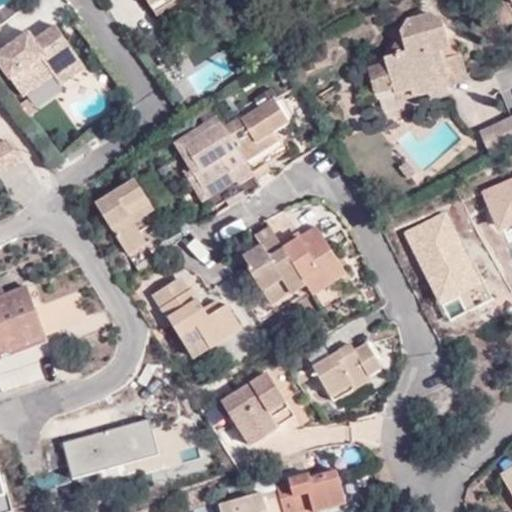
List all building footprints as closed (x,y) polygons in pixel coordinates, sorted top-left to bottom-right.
[(148,0),(157,14),(178,2),(176,0),(148,0)] [(511,11),(509,5),(491,13),(501,38),(511,32),(511,11)] [(431,79),(465,70),(455,42),(449,43),(439,16),(428,11),(405,18),(400,30),(404,49),(390,52),(385,55),(386,61),(395,91),(412,86),(413,93),(433,87),(431,79)] [(19,38),(0,51),(0,60),(24,94),(54,73),(61,82),(86,65),(57,24),(35,39),(33,40),(19,38)] [(404,49),(400,30),(390,52),(404,49)] [(29,31),(19,38),(33,40),(35,39),(29,31)] [(377,96),(395,91),(386,61),(368,66),(377,96)] [(467,77),(465,70),(431,79),(433,87),(467,77)] [(397,97),(413,93),(412,86),(395,91),(397,97)] [(238,114),(221,126),(255,177),(268,169),(258,151),(278,141),(271,130),(268,124),(283,113),(269,90),(253,101),(257,108),(241,118),(238,114)] [(493,124),(511,114),(511,112),(480,124),(488,148),(500,143),(493,124)] [(287,120),(283,113),(268,124),(271,130),(287,120)] [(511,114),(493,124),(500,143),(511,138),(511,114)] [(221,126),(216,119),(181,142),(197,166),(191,170),(204,191),(231,174),(244,194),(260,184),(255,177),(221,126)] [(0,172),(24,159),(9,139),(0,144),(0,172)] [(129,214),(149,202),(132,178),(92,202),(137,270),(161,255),(149,237),(144,240),(139,232),(129,214)] [(511,226),(511,179),(482,192),(499,232),(511,226)] [(152,207),(149,202),(129,214),(139,232),(150,226),(152,207)] [(441,305),(483,285),(447,212),(404,233),(441,305)] [(267,232),(272,229),(269,224),(252,235),(255,239),(267,232)] [(282,245),(308,287),(313,295),(345,274),(313,224),(282,245)] [(282,245),(272,229),(267,232),(305,290),(308,287),(282,245)] [(267,232),(255,239),(258,245),(241,256),(250,270),(247,272),(272,312),(305,290),(267,232)] [(158,307),(183,289),(174,276),(149,293),(158,307)] [(3,291),(0,292),(0,349),(85,319),(74,289),(32,305),(25,284),(3,291)] [(206,317),(201,309),(187,288),(183,289),(158,307),(182,346),(201,333),(207,343),(211,348),(241,329),(225,304),(218,308),(206,317)] [(216,303),(214,301),(201,309),(206,317),(218,308),(216,303)] [(188,355),(207,343),(201,333),(182,346),(188,355)] [(366,370),(377,364),(366,344),(352,351),(340,358),(336,353),(312,366),(332,402),(372,381),(368,375),(366,370)] [(340,358),(352,351),(349,345),(336,353),(340,358)] [(380,369),(377,364),(366,370),(368,375),(380,369)] [(295,415),(264,371),(219,401),(250,446),(295,415)] [(64,443),(73,478),(159,455),(151,419),(64,443)] [(511,466),(500,474),(502,478),(511,472),(511,466)] [(276,487),(283,511),(289,511),(310,506),(312,511),(345,501),(335,470),(308,479),(306,472),(273,482),(276,487)] [(0,511),(8,511),(12,511),(7,496),(0,471),(0,511)] [(511,472),(502,478),(511,494),(511,472)] [(266,490),(273,511),(283,511),(276,487),(266,490)] [(273,511),(266,490),(219,504),(221,511),(273,511)]
